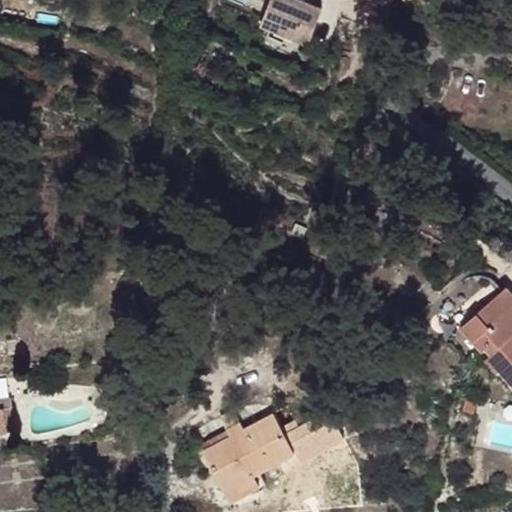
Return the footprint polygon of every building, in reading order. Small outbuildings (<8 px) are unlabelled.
[(268,0),(260,24),(306,41),(318,12),(302,5),(303,0),(268,0)] [(304,0),(303,0),(302,5),(318,12),(321,6),(304,0)] [(511,312),(488,287),(446,328),(469,353),(473,349),(477,355),(473,359),(485,372),(488,369),(504,385),(511,377),(511,334),(506,328),(511,321),(511,312)] [(211,350),(185,350),(185,371),(187,374),(189,375),(191,377),(194,376),(197,373),(198,371),(211,369),(211,350)] [(361,424),(353,410),(347,398),(306,419),(303,414),(287,423),(297,440),(309,434),(317,448),(361,424)] [(232,429),(220,435),(205,443),(231,495),(264,479),(258,467),(299,445),(297,440),(287,423),(279,408),(248,422),(244,415),(230,422),(232,429)] [(309,434),(297,440),(299,445),(304,454),(317,448),(309,434)]
